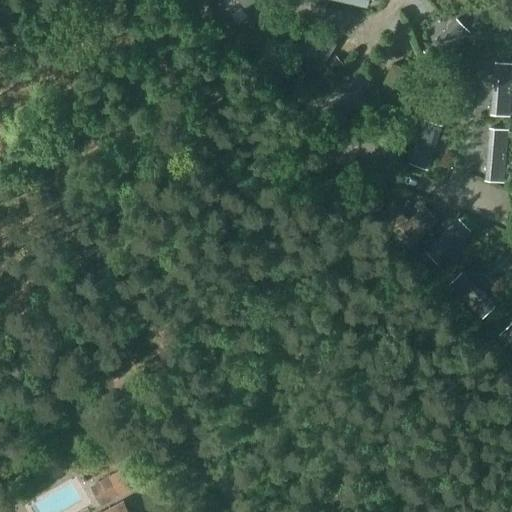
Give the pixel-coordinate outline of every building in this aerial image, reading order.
[(511,9),(503,20),(511,28),(511,9)] [(456,19),(423,51),(436,64),(469,32),(456,19)] [(301,21),(278,57),(294,67),(307,49),(324,60),(334,43),(301,21)] [(388,62),(379,82),(384,98),(405,107),(414,87),(408,71),(388,62)] [(511,64),(495,63),(491,114),(508,116),(511,73),(511,64)] [(361,90),(318,109),(324,123),(367,104),(361,90)] [(424,121),(410,163),(427,169),(441,126),(424,121)] [(490,129),(485,181),(503,182),(507,131),(490,129)] [(383,173),(389,137),(363,133),(357,169),(383,173)] [(393,202),(379,216),(408,246),(438,217),(425,203),(409,218),(393,202)] [(457,219),(425,251),(438,264),(470,231),(457,219)] [(462,272),(449,285),(482,317),(494,304),(462,272)] [(511,323),(500,336),(511,348),(511,323)] [(118,471),(93,484),(103,503),(128,490),(118,471)] [(129,511),(123,500),(100,511),(129,511)]
